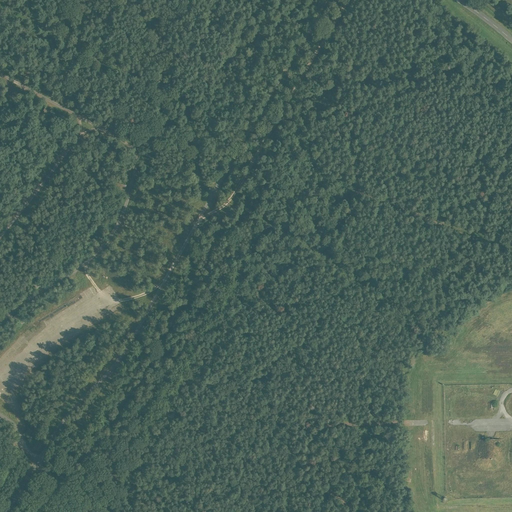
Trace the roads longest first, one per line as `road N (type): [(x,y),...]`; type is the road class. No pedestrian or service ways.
road 1 (track): [(0,72),(127,143),(136,162),(111,237),(0,322)]
road 2 (track): [(17,429),(11,391),(62,336),(161,285)]
road 3 (track): [(0,235),(75,139),(79,116)]
